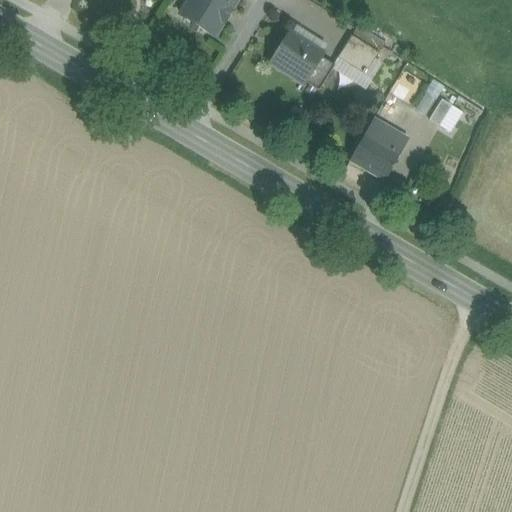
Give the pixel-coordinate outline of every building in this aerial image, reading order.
[(183,0),(176,13),(213,36),(235,0),(183,0)] [(323,58),(290,36),(270,65),(304,87),(323,58)] [(331,70),(365,87),(382,54),(347,37),(331,70)] [(394,94),(417,102),(424,79),(401,72),(394,94)] [(436,98),(444,86),(432,79),(414,110),(440,125),(451,106),(436,98)] [(453,105),(458,95),(443,88),(439,99),(453,105)] [(402,156),(367,136),(350,165),(385,185),(402,156)]
